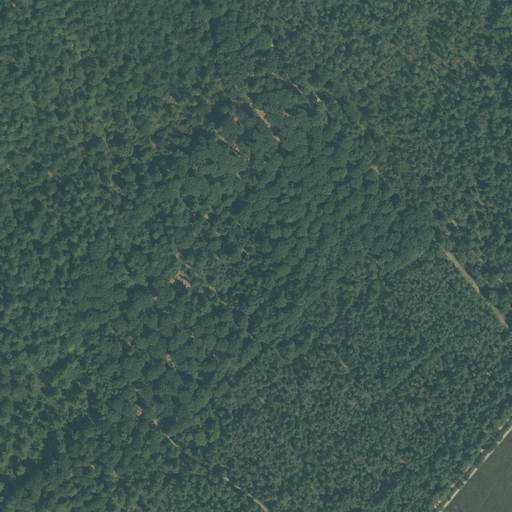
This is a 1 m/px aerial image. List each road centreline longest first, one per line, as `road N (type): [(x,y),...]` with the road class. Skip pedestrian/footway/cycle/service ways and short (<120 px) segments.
road 1 (track): [(410,210),(91,511)]
road 2 (track): [(234,0),(511,330)]
road 3 (track): [(290,66),(0,334)]
road 4 (track): [(0,78),(239,371)]
road 5 (track): [(0,353),(117,410),(268,511)]
road 6 (track): [(180,0),(0,162)]
road 7 (track): [(511,414),(432,511)]
